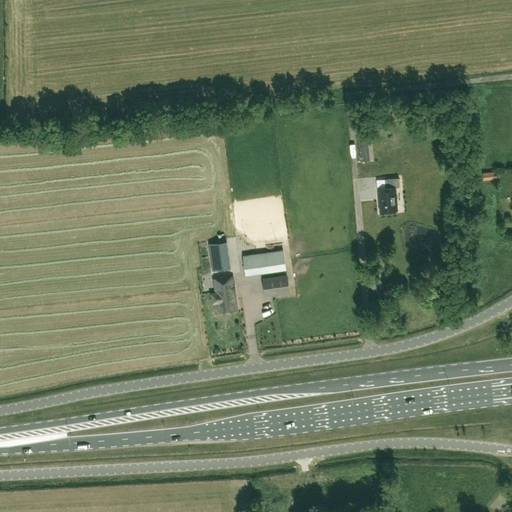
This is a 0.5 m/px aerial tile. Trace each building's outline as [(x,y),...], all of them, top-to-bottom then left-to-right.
[(358,110),(359,122),(362,122),(362,125),(367,125),(367,118),(365,118),(364,109),(358,110)] [(358,136),(361,161),(370,160),(367,135),(358,136)] [(482,173),(483,180),(497,178),(497,177),(500,177),(499,170),(482,173)] [(386,187),(379,187),(379,196),(380,196),(381,202),(380,202),(381,211),(397,209),(395,186),(400,186),(399,177),(385,178),(386,187)] [(225,241),(209,243),(213,270),(229,268),(225,241)] [(286,269),(283,250),(244,255),(247,275),(286,269)] [(219,311),(237,309),(236,298),(235,298),(234,291),(235,291),(233,276),(214,278),(216,292),(211,293),(213,302),(217,301),(219,311)] [(287,276),(263,279),(266,295),(289,291),(287,276)] [(368,284),(383,299),(390,292),(376,276),(368,284)] [(420,307),(418,298),(405,301),(408,310),(420,307)] [(275,325),(289,324),(289,301),(274,302),(275,325)] [(412,318),(412,335),(428,336),(429,318),(412,318)]
